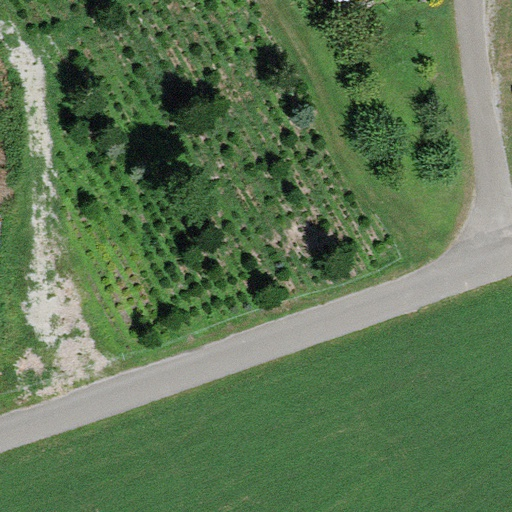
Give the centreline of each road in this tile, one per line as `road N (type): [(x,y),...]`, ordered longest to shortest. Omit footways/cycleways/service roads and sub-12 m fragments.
road 1 (track): [(0,435),(511,256)]
road 2 (track): [(499,260),(468,0)]
